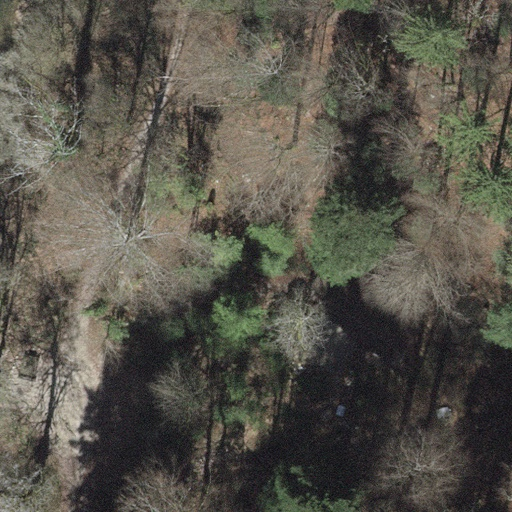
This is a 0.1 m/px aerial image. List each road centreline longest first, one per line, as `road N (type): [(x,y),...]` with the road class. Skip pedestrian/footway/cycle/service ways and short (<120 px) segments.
road 1 (track): [(94,277),(183,40),(188,0)]
road 2 (track): [(75,511),(78,359),(94,277)]
